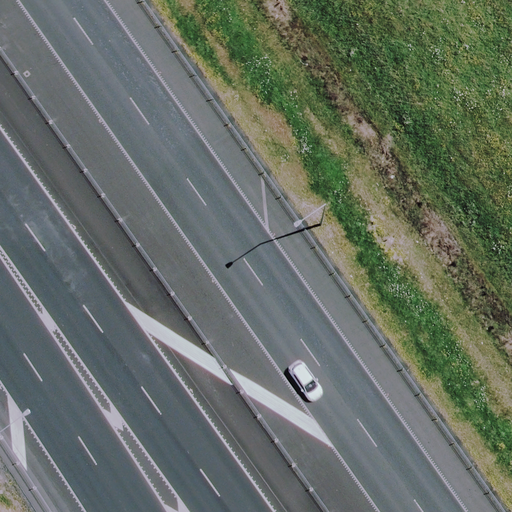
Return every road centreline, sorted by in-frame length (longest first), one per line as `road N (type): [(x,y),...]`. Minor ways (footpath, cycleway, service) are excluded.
road 1 (motorway): [(63,0),(424,511)]
road 2 (motorway): [(223,511),(0,203)]
road 3 (motorway): [(123,511),(0,323)]
